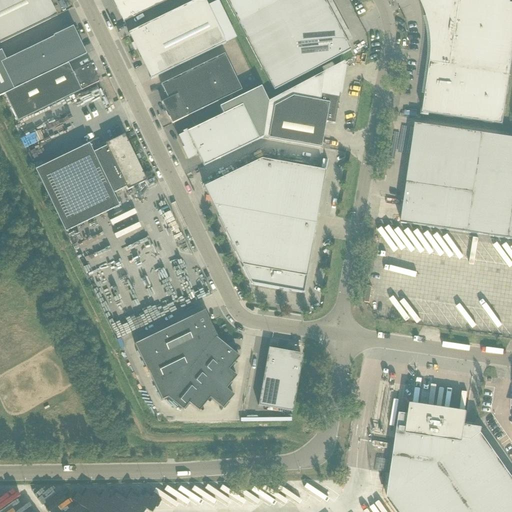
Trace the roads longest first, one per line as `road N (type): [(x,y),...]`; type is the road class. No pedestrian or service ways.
road 1 (unclassified): [(339,331),(241,314),(85,0)]
road 2 (unclassified): [(0,473),(310,460),(323,443),(337,386),(339,331)]
road 3 (unclassified): [(339,331),(384,51),(376,0)]
road 4 (unclassified): [(339,331),(511,359)]
road 5 (unknown): [(143,511),(305,511)]
road 6 (unknown): [(381,340),(358,465)]
road 7 (unknown): [(511,289),(389,269)]
